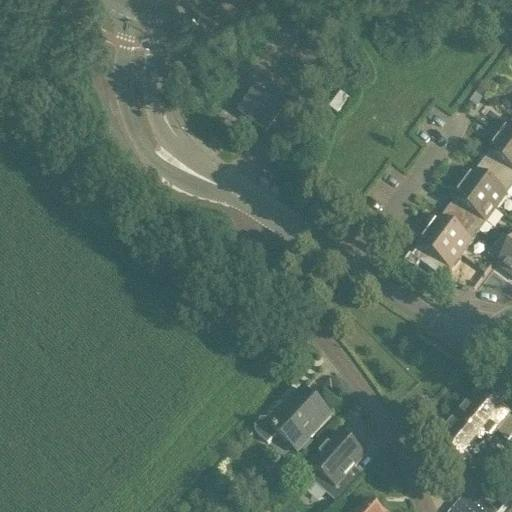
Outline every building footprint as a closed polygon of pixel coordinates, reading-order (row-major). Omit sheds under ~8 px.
[(314,71),(299,59),(288,74),(303,85),(314,71)] [(266,135),(290,103),(261,82),(237,113),(266,135)] [(511,125),(508,123),(498,137),(511,148),(511,125)] [(511,184),(511,148),(498,137),(487,152),(492,155),(490,157),(485,165),(511,184)] [(291,154),(298,144),(292,140),(285,149),(291,154)] [(272,179),(278,171),(270,164),(263,173),(272,179)] [(511,187),(511,184),(485,165),(478,173),(473,170),(463,184),(496,209),(511,187)] [(478,232),(496,209),(463,184),(452,199),(457,203),(450,211),(478,232)] [(478,232),(450,211),(444,220),(439,216),(428,231),(461,256),(478,232)] [(443,279),(461,256),(428,231),(417,245),(422,249),(415,258),(411,255),(406,261),(415,269),(420,263),(441,279),(443,279)] [(503,251),(510,241),(503,235),(495,245),(503,251)] [(511,276),(511,242),(496,265),(511,276)] [(496,260),(503,251),(495,245),(488,255),(496,260)] [(297,455),(330,419),(300,391),(269,425),(267,422),(261,422),(255,428),(257,435),(267,445),(276,436),(297,455)] [(485,393),(482,393),(479,391),(434,445),(465,470),(497,432),(508,441),(511,435),(511,420),(509,418),(510,417),(508,415),(508,412),(503,408),(500,408),(491,401),(491,397),(485,393)] [(338,507),(364,477),(354,469),(364,458),(338,435),(310,467),(318,474),(310,482),(338,507)] [(208,485),(203,490),(209,495),(214,490),(208,485)] [(461,511),(481,511),(487,505),(469,490),(455,507),(461,511)] [(379,511),(377,511),(367,503),(358,511),(381,511),(379,511)]
